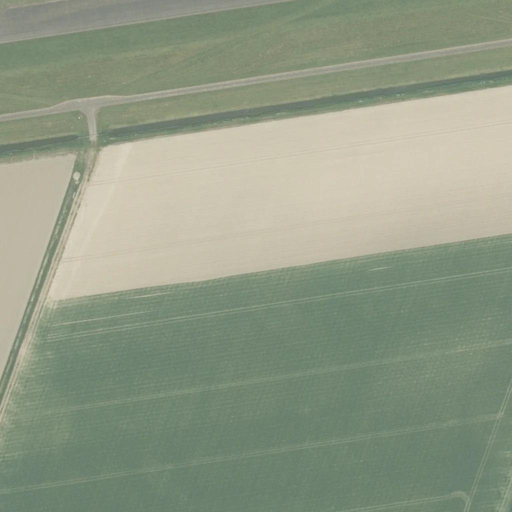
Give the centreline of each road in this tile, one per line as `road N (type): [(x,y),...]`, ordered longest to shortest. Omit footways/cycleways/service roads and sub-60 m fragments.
road 1 (track): [(0,38),(263,0)]
road 2 (track): [(106,101),(322,0)]
